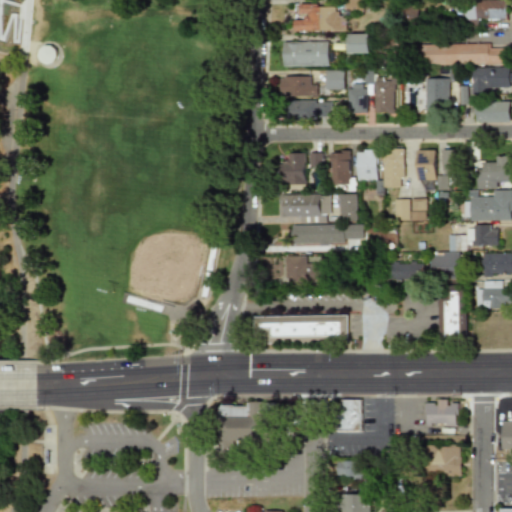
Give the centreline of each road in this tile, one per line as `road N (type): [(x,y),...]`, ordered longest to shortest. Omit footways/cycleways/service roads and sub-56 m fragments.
road 1 (residential): [(260,0),(246,250),(207,376)]
road 2 (secondary): [(36,386),(315,374)]
road 3 (residential): [(254,135),(511,132)]
road 4 (residential): [(484,373),(482,511)]
road 5 (residential): [(315,374),(312,511)]
road 6 (residential): [(199,511),(197,408),(207,376)]
road 7 (secondary): [(88,384),(114,403),(179,409),(196,438)]
